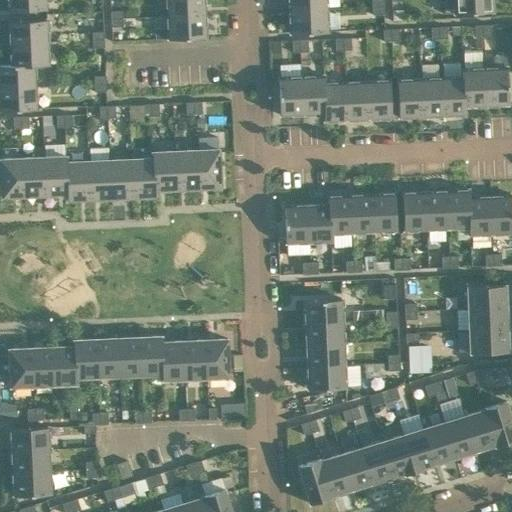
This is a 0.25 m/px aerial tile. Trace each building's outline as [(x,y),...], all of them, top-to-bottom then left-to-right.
[(46,9),(46,0),(7,0),(8,11),(46,9)] [(166,0),(167,16),(205,14),(204,0),(166,0)] [(288,0),(289,10),(327,9),(326,0),(288,0)] [(492,0),(443,0),(444,13),(493,11),(492,0)] [(384,6),(372,6),(372,14),(384,14),(384,6)] [(327,9),(289,10),(290,33),(328,31),(327,9)] [(122,10),(110,11),(111,18),(123,18),(122,10)] [(205,14),(167,16),(168,39),(206,37),(205,14)] [(123,18),(111,18),(111,26),(123,26),(123,18)] [(48,42),(47,19),(9,21),(10,43),(48,42)] [(482,24),(474,25),(475,37),(483,36),(482,24)] [(490,24),(482,24),(483,36),(491,36),(490,24)] [(438,26),(431,27),(431,39),(439,38),(438,26)] [(446,26),(438,26),(439,38),(447,38),(446,26)] [(391,28),(383,29),(383,41),(391,40),(391,28)] [(398,28),(391,28),(391,40),(399,40),(398,28)] [(104,31),(92,31),(92,39),(104,39),(104,31)] [(350,37),(343,38),(343,50),(351,49),(350,37)] [(343,38),(335,38),(336,50),(343,50),(343,38)] [(104,39),(92,39),(93,47),(104,47),(104,39)] [(307,39),(300,40),(300,51),(308,51),(307,39)] [(300,40),(292,40),(292,52),(300,51),(300,40)] [(48,45),(48,42),(10,43),(11,65),(0,65),(49,63),(48,45)] [(280,44),(271,45),(271,55),(281,55),(280,44)] [(49,64),(49,63),(0,65),(0,87),(36,86),(35,65),(49,64)] [(484,67),(462,68),(465,114),(465,106),(486,105),(484,67)] [(507,67),(484,67),(486,105),(508,104),(508,101),(507,67)] [(462,76),(441,77),(443,115),(465,114),(462,68),(462,76)] [(324,74),(323,75),(325,120),(347,119),(345,81),(324,82),(324,74)] [(106,75),(94,75),(94,83),(106,82),(106,75)] [(323,75),(301,76),(302,114),(324,113),(324,120),(325,120),(323,75)] [(301,76),(278,77),(280,111),(280,115),(302,114),(301,76)] [(441,77),(419,78),(421,116),(443,115),(441,77)] [(419,78),(397,79),(398,107),(398,117),(421,116),(419,78)] [(389,79),(367,80),(369,118),(391,117),(391,114),(390,107),(389,79)] [(367,80),(345,81),(347,119),(369,118),(367,80)] [(106,82),(94,83),(94,91),(106,91),(106,82)] [(0,110),(37,108),(36,86),(0,87),(0,110)] [(193,101),(185,102),(186,114),(194,113),(193,101)] [(194,101),(194,113),(202,113),(202,101),(194,101)] [(150,103),(142,104),(143,116),(151,115),(150,103)] [(158,103),(150,103),(151,115),(159,115),(158,103)] [(107,105),(99,105),(99,117),(107,117),(107,105)] [(115,105),(107,105),(107,117),(115,117),(115,105)] [(64,126),(64,114),(56,115),(56,127),(64,126)] [(72,126),(72,114),(64,114),(64,126),(72,126)] [(21,128),(20,116),(13,117),(13,129),(21,128)] [(29,128),(28,116),(20,116),(21,128),(29,128)] [(219,163),(218,148),(197,149),(199,188),(220,187),(220,173),(220,163),(219,163)] [(199,188),(197,149),(175,150),(177,189),(199,188)] [(177,189),(175,150),(153,151),(155,190),(177,189)] [(155,190),(153,151),(152,151),(152,157),(132,158),(134,196),(155,196),(155,190)] [(68,200),(65,155),(44,156),(45,195),(67,194),(67,200),(68,200)] [(90,199),(88,160),(67,161),(66,155),(65,155),(68,200),(90,199)] [(45,195),(44,156),(22,157),(23,196),(45,195)] [(23,196),(22,157),(0,158),(0,164),(1,196),(23,196)] [(134,196),(132,158),(110,159),(112,198),(134,196)] [(112,198),(110,159),(88,160),(90,199),(112,198)] [(470,235),(468,189),(446,190),(447,228),(462,227),(469,227),(469,233),(469,235),(470,235)] [(492,234),(491,195),(469,196),(468,189),(470,235),(492,234)] [(447,228),(446,190),(424,191),(425,229),(447,228)] [(425,229),(424,191),(402,192),(403,230),(425,229)] [(394,192),(372,193),(374,231),(396,230),(394,192)] [(374,231),(372,193),(350,194),(352,232),(374,231)] [(352,232),(350,194),(328,195),(330,241),(331,241),(331,233),(348,233),(352,232)] [(511,194),(491,195),(492,234),(511,232),(511,194)] [(330,241),(328,195),(327,195),(328,203),(306,204),(308,242),(330,241)] [(308,242),(306,204),(284,205),(285,224),(286,243),(308,242)] [(493,265),(492,253),(484,254),(485,266),(493,265)] [(500,253),(492,253),(493,265),(501,265),(500,253)] [(449,267),(449,255),(441,256),(441,268),(449,267)] [(457,255),(449,255),(449,267),(457,267),(457,255)] [(402,269),(401,257),(393,258),(394,270),(402,269)] [(409,257),(401,257),(402,269),(410,269),(409,257)] [(361,259),(353,260),(353,272),(361,271),(361,259)] [(353,272),(353,260),(345,260),(346,272),(353,272)] [(317,261),(309,262),(310,274),(318,273),(317,261)] [(310,274),(309,262),(302,262),(302,274),(310,274)] [(506,284),(467,286),(468,307),(507,306),(506,284)] [(304,312),(305,322),(343,321),(342,299),(304,300),(304,312)] [(416,303),(404,303),(404,311),(416,311),(416,303)] [(507,306),(468,307),(469,329),(508,327),(507,306)] [(397,319),(397,311),(385,311),(385,319),(397,319)] [(416,318),(416,311),(404,311),(404,319),(416,318)] [(398,326),(397,319),(385,319),(386,327),(398,326)] [(344,343),(343,321),(305,322),(306,344),(344,343)] [(508,327),(469,329),(470,351),(509,349),(508,327)] [(417,332),(405,333),(405,341),(417,340),(417,332)] [(163,379),(161,335),(139,336),(141,374),(150,374),(162,373),(162,379),(163,379)] [(185,378),(183,340),(162,341),(161,335),(163,379),(185,378)] [(141,374),(139,336),(118,337),(119,375),(141,374)] [(119,375),(118,337),(96,338),(97,376),(119,375)] [(97,376),(96,338),(74,339),(76,383),(77,383),(76,377),(97,376)] [(227,338),(205,339),(207,377),(229,376),(227,338)] [(76,383),(74,339),(73,339),(73,345),(52,346),(54,384),(76,383)] [(207,377),(205,339),(183,340),(185,378),(207,377)] [(345,365),(344,343),(306,344),(307,366),(345,365)] [(429,345),(409,346),(410,371),(430,370),(429,345)] [(54,384),(52,346),(30,347),(32,385),(54,384)] [(32,385),(30,347),(8,348),(10,386),(32,385)] [(399,362),(399,354),(387,354),(387,362),(399,362)] [(400,369),(399,362),(387,362),(388,370),(400,369)] [(345,365),(307,366),(308,389),(346,387),(346,386),(360,385),(359,365),(345,366),(345,365)] [(484,379),(480,367),(473,370),(476,381),(484,379)] [(476,381),(473,370),(465,372),(469,384),(476,381)] [(443,392),(439,380),(431,382),(435,394),(443,392)] [(435,394),(431,382),(424,385),(427,396),(435,394)] [(388,388),(392,400),(399,397),(396,386),(388,388)] [(380,391),(384,402),(392,400),(388,388),(380,391)] [(312,394),(295,394),(296,402),(312,402),(312,394)] [(511,420),(506,401),(485,407),(497,445),(511,440),(511,420)] [(243,402),(236,403),(236,416),(244,415),(243,402)] [(15,404),(0,404),(0,417),(16,417),(15,404)] [(360,417),(357,405),(349,408),(352,419),(360,417)] [(78,418),(77,406),(69,406),(70,418),(78,418)] [(42,407),(34,408),(35,420),(43,419),(42,407)] [(208,407),(208,419),(216,419),(216,407),(208,407)] [(497,445),(485,407),(483,408),(484,409),(465,415),(476,450),(495,444),(495,445),(497,445)] [(35,420),(34,408),(27,408),(27,420),(35,420)] [(187,420),(186,408),(178,408),(179,421),(187,420)] [(194,408),(186,408),(187,420),(195,420),(194,408)] [(352,419),(349,408),(341,410),(345,422),(352,419)] [(143,422),(142,410),(134,410),(135,423),(143,422)] [(151,410),(142,410),(143,422),(151,422),(151,410)] [(99,412),(100,424),(108,423),(107,411),(99,412)] [(91,412),(92,424),(95,424),(100,424),(99,412),(91,412)] [(476,450),(465,415),(458,417),(444,421),(455,457),(475,450),(476,450)] [(308,421),(311,432),(319,430),(316,418),(308,421)] [(300,423),(304,434),(311,432),(308,421),(300,423)] [(455,457),(444,421),(423,428),(434,463),(455,457)] [(92,424),(83,425),(83,433),(95,432),(95,424),(92,424)] [(49,449),(48,426),(10,428),(11,450),(49,449)] [(434,463),(423,428),(402,434),(414,471),(423,468),(422,467),(434,463)] [(414,471),(402,434),(381,441),(392,476),(404,472),(404,474),(414,471)] [(392,476),(381,441),(360,447),(372,482),(392,476)] [(372,482),(360,447),(340,453),(351,489),(357,487),(372,482)] [(50,471),(49,449),(11,450),(12,473),(50,471)] [(351,489),(340,453),(321,459),(320,458),(318,459),(330,496),(332,496),(332,495),(351,489)] [(193,462),(197,473),(204,471),(201,459),(193,462)] [(330,496),(318,459),(298,465),(309,503),(330,496)] [(97,468),(97,460),(85,461),(86,469),(97,468)] [(127,460),(116,464),(121,479),(132,475),(127,460)] [(186,464),(189,476),(197,473),(193,462),(186,464)] [(98,476),(97,468),(86,469),(86,477),(98,476)] [(51,493),(50,471),(12,473),(13,495),(51,493)] [(163,484),(159,472),(152,475),(155,486),(163,484)] [(155,486),(152,475),(144,477),(148,488),(155,486)] [(122,497),(118,485),(111,487),(114,499),(122,497)] [(114,499),(111,487),(103,490),(106,501),(114,499)] [(232,511),(225,488),(204,495),(209,511),(232,511)] [(209,511),(204,495),(202,495),(203,496),(183,502),(186,511),(209,511)] [(80,509),(77,498),(69,500),(73,511),(80,509)] [(71,511),(73,511),(69,500),(61,503),(64,511),(71,511)] [(186,511),(183,502),(162,509),(163,511),(186,511)]
